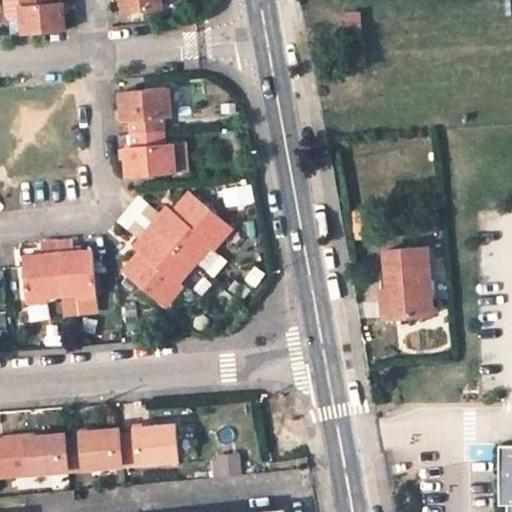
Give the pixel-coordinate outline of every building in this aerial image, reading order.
[(23,0),(8,0),(11,27),(26,25),(23,0)] [(58,0),(23,0),(26,25),(26,33),(67,29),(66,11),(65,1),(59,1),(58,0)] [(161,0),(123,0),(124,2),(124,10),(162,7),(161,0)] [(11,34),(26,33),(26,25),(11,27),(11,34)] [(124,121),(130,121),(131,134),(167,131),(165,118),(172,117),(170,87),(121,92),(122,106),(124,121)] [(168,143),(167,131),(131,134),(132,146),(126,147),(127,159),(129,177),(170,173),(176,172),(174,142),(168,143)] [(163,212),(152,226),(196,262),(211,245),(214,248),(233,226),(191,191),(178,206),(183,209),(179,214),(175,210),(169,205),(163,212)] [(152,226),(163,212),(142,195),(135,203),(124,216),(120,220),(142,237),(152,226)] [(179,214),(183,209),(178,206),(175,210),(179,214)] [(180,281),(196,262),(152,226),(142,237),(134,247),(140,251),(144,255),(140,259),(136,256),(132,261),(124,271),(165,305),(184,284),(180,281)] [(58,239),(63,293),(77,292),(77,295),(97,294),(94,259),(94,249),(84,250),(74,251),(73,238),(58,239)] [(34,255),(24,256),(25,265),(28,300),(48,298),(48,294),(63,293),(58,239),(43,241),(44,254),(34,255)] [(387,252),(391,290),(393,316),(433,313),(428,249),(387,252)] [(383,291),(386,317),(393,316),(391,290),(383,291)] [(161,459),(179,458),(175,423),(136,427),(136,432),(122,433),(125,462),(161,459)] [(122,433),(122,428),(80,432),(81,438),(67,439),(70,467),(125,462),(122,433)] [(70,467),(67,439),(24,444),(27,471),(70,467)] [(0,450),(0,473),(11,472),(9,450),(0,450)]
